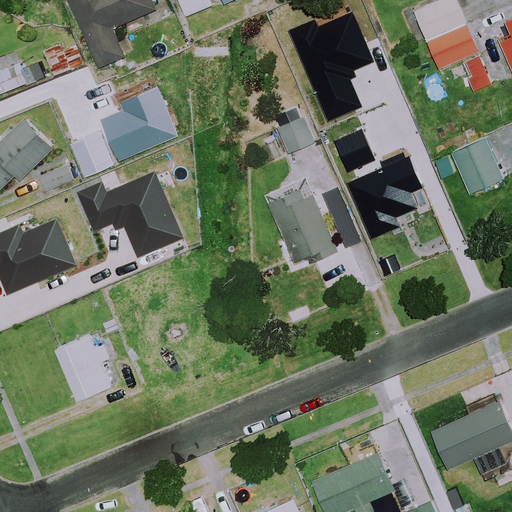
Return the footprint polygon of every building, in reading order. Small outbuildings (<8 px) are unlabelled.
[(55,2),(45,0),(34,0),(30,17),(50,22),(55,2)] [(72,0),(99,67),(127,56),(115,26),(159,8),(156,0),(72,0)] [(215,5),(213,0),(180,0),(187,17),(215,5)] [(443,70),(467,59),(473,75),(468,77),(475,93),(498,82),(461,0),(444,0),(417,12),(443,70)] [(511,20),(508,22),(511,30),(511,40),(503,45),(511,64),(511,20)] [(55,77),(73,69),(69,60),(83,54),(79,45),(65,51),(61,42),(43,50),(55,77)] [(394,84),(383,56),(354,67),(365,95),(394,84)] [(46,74),(32,80),(24,62),(0,71),(0,96),(27,86),(28,90),(49,82),(46,74)] [(325,80),(318,65),(299,74),(306,89),(325,80)] [(59,147),(29,116),(0,144),(0,203),(47,158),(59,147)] [(317,143),(306,116),(280,126),(291,153),(317,143)] [(503,171),(511,167),(511,127),(490,136),(503,171)] [(94,172),(87,155),(42,175),(50,191),(94,172)] [(426,184),(414,156),(351,182),(374,238),(404,226),(401,216),(422,207),(415,189),(426,184)] [(99,199),(91,181),(74,188),(82,207),(99,199)] [(305,198),(302,190),(271,203),(294,263),(339,245),(319,193),(305,198)] [(362,239),(352,214),(338,220),(348,245),(362,239)] [(28,252),(15,220),(0,225),(0,255),(3,262),(28,252)] [(83,275),(70,245),(9,271),(22,301),(83,275)] [(98,346),(93,334),(58,348),(80,400),(115,385),(105,361),(115,357),(109,342),(98,346)] [(137,378),(129,355),(117,359),(125,382),(137,378)] [(511,439),(511,423),(502,401),(436,430),(451,466),(476,455),(483,472),(508,461),(501,444),(511,439)] [(395,489),(379,452),(316,479),(330,511),(338,511),(357,504),(360,511),(372,511),(374,511),(373,511),(395,511),(387,493),(395,489)] [(262,511),(303,511),(297,497),(262,511)] [(438,511),(433,499),(406,510),(406,511),(438,511)]
